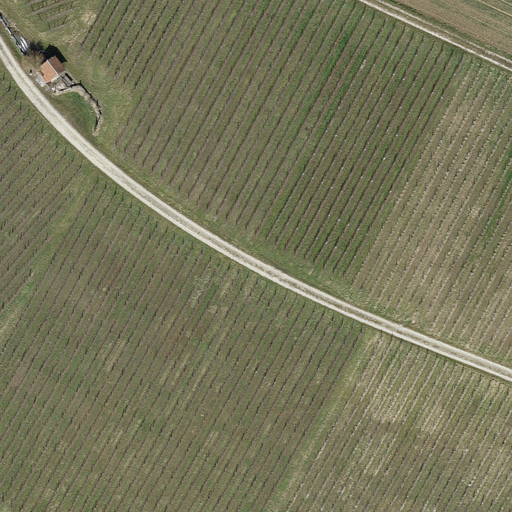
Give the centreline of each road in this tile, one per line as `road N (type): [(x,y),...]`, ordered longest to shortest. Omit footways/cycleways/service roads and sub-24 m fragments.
road 1 (track): [(511,374),(270,273),(178,218),(68,130),(0,40)]
road 2 (track): [(375,0),(511,64)]
